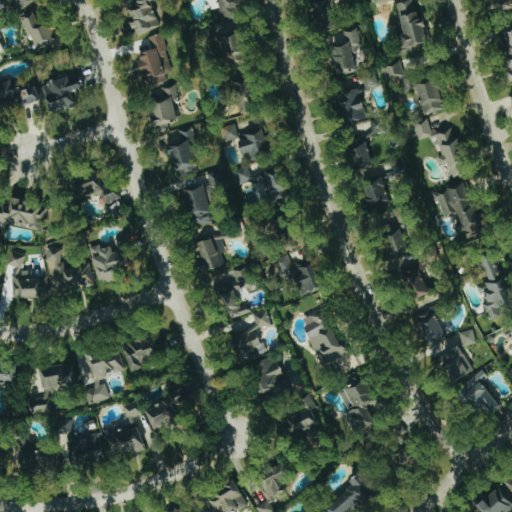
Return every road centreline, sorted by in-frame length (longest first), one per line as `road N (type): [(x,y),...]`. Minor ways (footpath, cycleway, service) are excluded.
road 1 (residential): [(465,469),(387,351),(358,284),(324,197),(270,0)]
road 2 (residential): [(236,441),(170,293),(80,0)]
road 3 (residential): [(0,507),(94,502),(236,441)]
road 4 (residential): [(511,185),(452,0)]
road 5 (residential): [(170,293),(76,326),(0,331)]
road 6 (residential): [(511,426),(417,511)]
